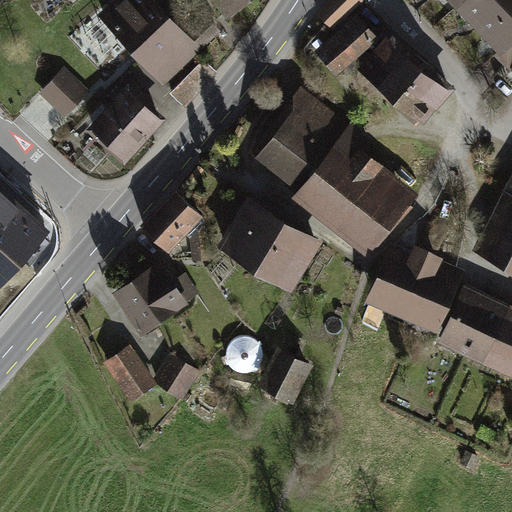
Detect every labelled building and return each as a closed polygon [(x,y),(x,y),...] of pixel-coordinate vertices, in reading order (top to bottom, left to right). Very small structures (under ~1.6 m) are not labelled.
[(150,0),(118,0),(104,14),(153,65),(153,66),(165,78),(199,46),(187,34),(185,36),(150,0)] [(220,0),(228,9),(238,0),(220,0)] [(330,0),(318,12),(333,26),(358,0),(330,0)] [(511,0),(462,0),(461,1),(502,46),(511,36),(511,0)] [(205,16),(187,34),(199,46),(217,29),(205,16)] [(358,22),(322,53),(335,69),(372,37),(358,22)] [(511,36),(502,46),(498,50),(511,63),(511,36)] [(392,39),(378,55),(431,100),(435,105),(449,89),(392,39)] [(431,100),(378,55),(364,71),(417,117),(431,100)] [(172,91),(183,101),(212,69),(202,60),(172,91)] [(65,70),(43,91),(65,112),(86,91),(65,70)] [(129,89),(94,127),(124,154),(159,116),(129,89)] [(308,98),(264,153),(305,186),(304,187),(370,240),(400,203),(335,150),(350,132),(308,98)] [(0,185),(0,277),(46,227),(0,185)] [(177,191),(144,225),(167,247),(200,213),(177,191)] [(511,248),(511,191),(482,248),(506,261),(511,248)] [(251,200),(225,244),(288,283),(315,239),(251,200)] [(390,254),(375,290),(414,307),(411,315),(427,322),(430,314),(437,317),(453,281),(429,270),(435,255),(418,248),(412,263),(390,254)] [(164,262),(120,291),(143,326),(196,291),(184,274),(175,279),(164,262)] [(507,308),(465,289),(444,335),(485,354),(507,308)] [(511,310),(507,308),(485,354),(511,365),(511,310)] [(131,350),(110,364),(132,397),(154,382),(131,350)] [(282,350),(265,381),(289,394),(306,362),(282,350)] [(172,355),(157,379),(181,394),(196,371),(172,355)] [(234,372),(232,381),(248,386),(251,377),(234,372)] [(473,465),(477,455),(466,451),(462,460),(473,465)]
